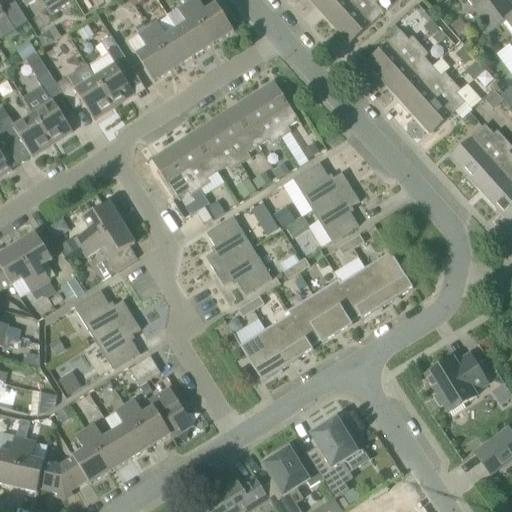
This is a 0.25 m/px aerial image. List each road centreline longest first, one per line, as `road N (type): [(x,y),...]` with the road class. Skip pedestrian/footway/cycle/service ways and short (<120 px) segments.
road 1 (residential): [(234,435),(179,339),(165,243),(114,153)]
road 2 (residential): [(455,279),(449,225),(281,43)]
road 3 (residential): [(114,153),(129,135),(281,43)]
road 4 (residential): [(448,511),(348,367)]
road 5 (residential): [(348,367),(438,314),(455,279)]
road 6 (residential): [(117,511),(234,435)]
road 7 (residential): [(234,435),(348,367)]
road 8 (residential): [(0,219),(114,153)]
